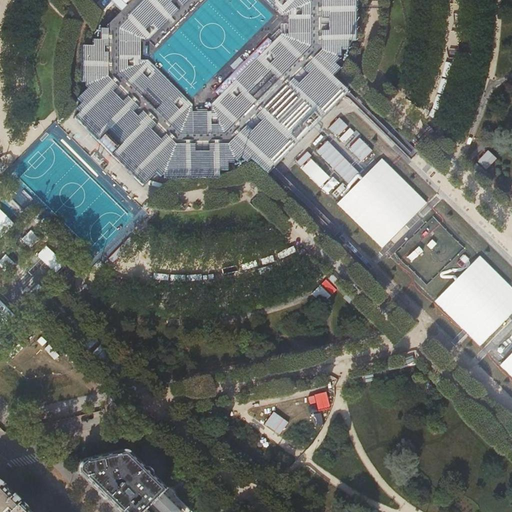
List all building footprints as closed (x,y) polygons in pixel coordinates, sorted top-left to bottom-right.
[(86,67),(82,75),(90,79),(94,70),(86,67)] [(485,175),(486,174),(476,163),(475,165),(470,169),(480,179),(485,175)] [(352,306),(358,301),(347,291),(342,296),(341,297),(352,307),(352,306)] [(430,387),(425,383),(421,387),(426,391),(430,387)] [(84,460),(81,463),(79,466),(79,468),(78,472),(81,475),(104,498),(118,511),(142,511),(149,506),(165,490),(166,489),(132,456),(133,455),(131,455),(129,453),(128,452),(125,451),(121,452),(119,452),(113,454),(85,460),(84,460)] [(0,511),(3,510),(4,511),(10,511),(20,503),(6,489),(0,483),(0,482),(0,511)] [(167,490),(165,490),(149,506),(154,511),(188,511),(174,497),(173,495),(172,492),(170,491),(167,490)] [(29,511),(20,503),(10,511),(29,511)]
